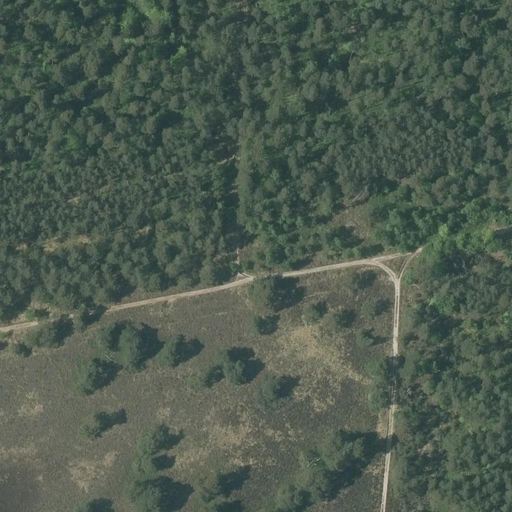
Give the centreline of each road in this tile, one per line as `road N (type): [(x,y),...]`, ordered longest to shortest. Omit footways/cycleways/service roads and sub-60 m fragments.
road 1 (track): [(0,335),(397,256)]
road 2 (track): [(227,290),(238,0)]
road 3 (track): [(397,256),(383,511)]
